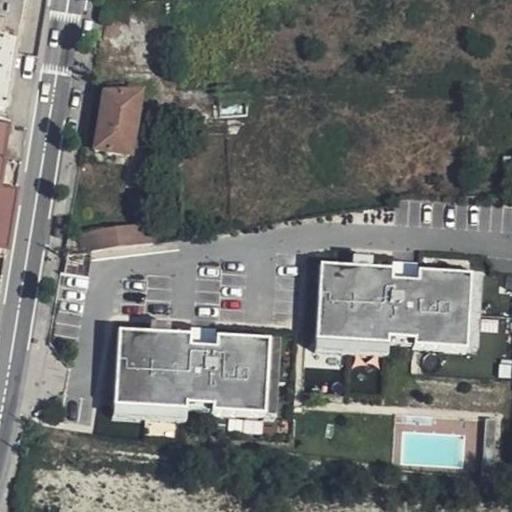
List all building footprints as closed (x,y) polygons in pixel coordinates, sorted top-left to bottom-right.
[(76,102),(65,167),(100,172),(109,118),(92,116),(93,105),(76,102)] [(164,139),(172,137),(171,129),(161,130),(161,129),(159,130),(157,133),(156,134),(156,137),(158,139),(159,140),(162,141),(164,141),(164,139)] [(501,176),(481,177),(481,212),(501,212),(501,176)] [(118,242),(50,254),(53,270),(121,260),(118,242)] [(38,256),(35,274),(53,270),(50,254),(38,256)] [(480,350),(483,271),(318,265),(315,353),(390,356),(390,339),(417,340),(416,348),(480,350)] [(278,415),(281,336),(117,331),(114,419),(192,421),(193,412),(278,415)] [(84,511),(102,511),(105,491),(59,484),(13,481),(0,476),(0,498),(46,507),(84,511)] [(124,511),(126,492),(105,491),(102,511),(124,511)] [(193,499),(126,492),(124,511),(227,511),(229,502),(193,499)] [(327,511),(328,511),(248,503),(247,511),(327,511)]
